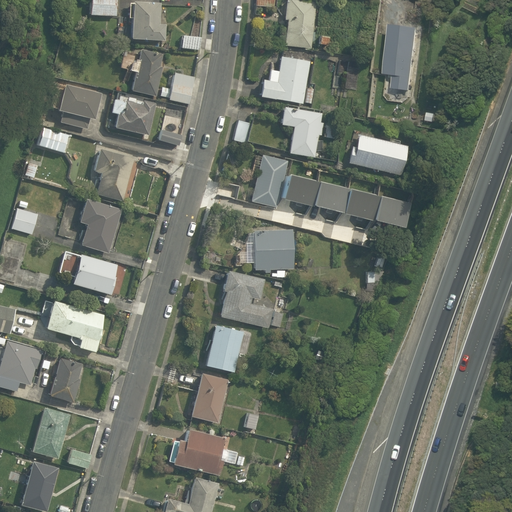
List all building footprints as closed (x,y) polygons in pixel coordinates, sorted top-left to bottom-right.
[(90,0),(90,16),(116,16),(116,0),(90,0)] [(133,0),(133,3),(129,2),(128,19),(132,19),(131,40),(166,42),(167,25),(161,24),(162,0),(133,0)] [(298,0),(285,0),(284,21),(287,21),(285,45),(312,47),(315,1),(298,0)] [(395,24),(387,77),(395,78),(393,91),(413,93),(422,27),(395,24)] [(181,38),(180,49),(198,51),(200,40),(181,38)] [(124,47),(120,70),(134,73),(130,94),(155,98),(163,54),(124,47)] [(282,106),(283,101),(303,104),(309,62),(279,58),(277,71),(269,69),(267,81),(262,80),(260,98),(265,99),(264,107),(282,109),(282,106)] [(173,74),(171,89),(161,88),(160,96),(170,97),(170,104),(195,106),(199,76),(173,74)] [(57,124),(84,131),(87,121),(93,123),(100,95),(49,82),(43,108),(61,112),(57,124)] [(113,97),(110,113),(117,114),(114,132),(149,137),(155,103),(113,97)] [(284,106),(281,125),(292,127),(288,154),(315,158),(322,112),(284,106)] [(185,110),(165,107),(159,140),(180,143),(185,110)] [(37,128),(33,146),(65,153),(69,135),(37,128)] [(354,133),(347,164),(401,176),(408,145),(354,133)] [(99,148),(93,172),(102,174),(97,197),(125,203),(136,157),(99,148)] [(288,159),(259,153),(248,203),(278,209),(288,159)] [(33,178),(37,165),(28,162),(24,176),(33,178)] [(40,211),(27,207),(29,201),(20,198),(18,204),(10,228),(32,235),(40,211)] [(86,198),(78,224),(86,226),(81,244),(109,253),(123,209),(86,198)] [(339,205),(337,218),(357,221),(358,208),(339,205)] [(286,278),(285,270),(296,270),(292,226),(249,230),(253,273),(275,271),(276,279),(286,278)] [(27,244),(14,240),(15,233),(8,231),(6,238),(0,260),(0,279),(16,284),(27,244)] [(75,272),(74,276),(72,284),(111,295),(119,265),(79,254),(77,258),(69,256),(65,269),(75,272)] [(264,280),(227,271),(223,291),(225,291),(219,317),(267,329),(272,309),(249,304),(251,297),(259,300),(264,280)] [(53,302),(46,330),(81,339),(78,349),(96,353),(105,315),(53,302)] [(14,309),(0,305),(0,332),(9,335),(14,309)] [(246,330),(216,321),(203,365),(234,374),(246,330)] [(0,363),(0,387),(16,392),(18,384),(29,387),(34,368),(39,370),(44,352),(6,341),(7,338),(0,336),(0,344),(5,346),(0,363)] [(72,403),(80,365),(59,361),(51,399),(72,403)] [(230,380),(201,373),(189,417),(218,424),(230,380)] [(57,459),(69,417),(43,409),(31,451),(57,459)] [(259,413),(247,410),(244,428),(256,430),(259,413)] [(228,438),(186,428),(183,440),(171,437),(165,463),(219,476),(223,461),(235,464),(238,448),(227,445),(228,438)] [(42,511),(46,511),(58,468),(32,461),(21,506),(42,511)] [(211,511),(219,481),(192,475),(186,503),(162,498),(158,511),(211,511)]
